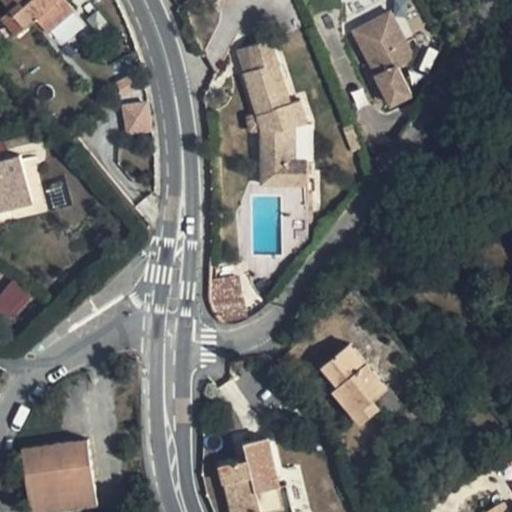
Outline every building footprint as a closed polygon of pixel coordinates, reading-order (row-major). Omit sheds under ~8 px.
[(18,0),(25,8),(16,15),(26,26),(41,14),(52,27),(74,8),(67,0),(18,0)] [(356,34),(371,62),(400,47),(408,62),(412,50),(393,14),(356,34)] [(264,129),(264,151),(264,185),(308,184),(308,157),(299,156),(298,125),(309,121),(302,98),(292,102),(272,37),(239,49),(264,129)] [(371,62),(394,103),(414,92),(400,66),(408,62),(400,47),(371,62)] [(144,65),(140,48),(111,64),(119,81),(144,65)] [(125,134),(151,132),(148,102),(122,104),(125,134)] [(344,126),(355,151),(364,147),(354,122),(344,126)] [(248,151),(264,151),(264,129),(249,128),(248,151)] [(0,210),(34,202),(21,155),(0,160),(0,210)] [(294,190),(295,223),(314,222),(313,190),(294,190)] [(240,274),(210,279),(210,282),(210,291),(209,296),(209,297),(210,300),(210,302),(211,305),(212,306),(245,300),(240,274)] [(0,293),(0,315),(9,324),(32,297),(11,280),(0,293)] [(245,300),(212,306),(213,308),(214,311),(215,313),(218,316),(220,319),(223,322),(226,323),(231,324),(236,324),(240,323),(248,320),(249,319),(245,300)] [(335,389),(363,422),(381,407),(375,399),(390,387),(353,342),(324,365),(340,385),(335,389)] [(223,464),(234,511),(261,511),(263,511),(294,511),(288,484),(281,486),(270,437),(247,442),(250,458),(223,464)] [(24,447),(32,511),(44,511),(99,505),(90,438),(24,447)] [(371,479),(361,484),(374,511),(384,507),(371,479)] [(510,511),(505,503),(489,511),(510,511)]
